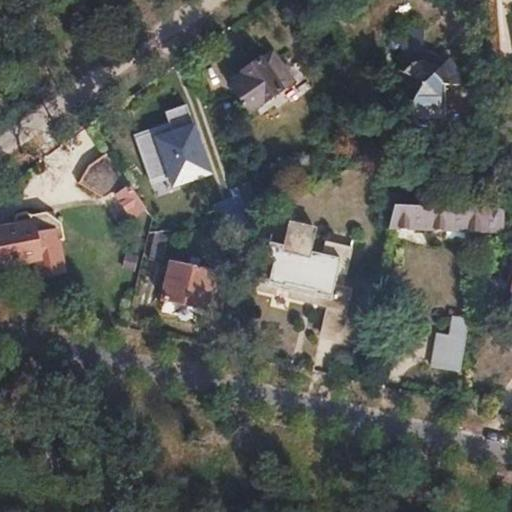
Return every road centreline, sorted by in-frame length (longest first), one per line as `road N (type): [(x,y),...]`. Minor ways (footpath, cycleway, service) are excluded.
road 1 (residential): [(0,338),(511,454)]
road 2 (residential): [(0,146),(211,0)]
